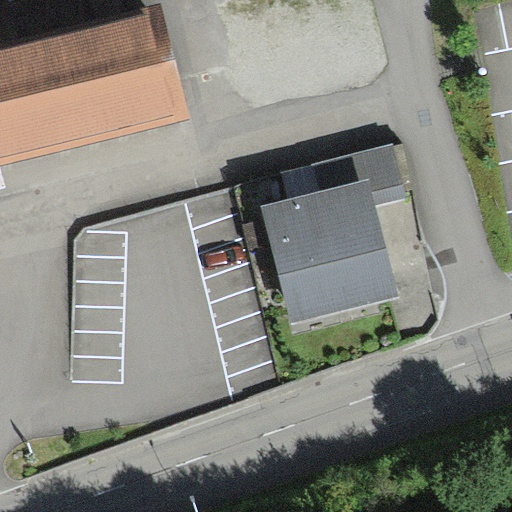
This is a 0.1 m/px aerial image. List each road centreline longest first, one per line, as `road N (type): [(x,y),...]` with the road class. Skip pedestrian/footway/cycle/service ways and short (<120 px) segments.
road 1 (unknown): [(427,109),(184,169),(62,218),(37,254),(0,354)]
road 2 (tertiary): [(61,511),(496,355)]
road 3 (residential): [(496,355),(402,0)]
road 4 (unknown): [(0,419),(169,410),(176,364),(162,256)]
